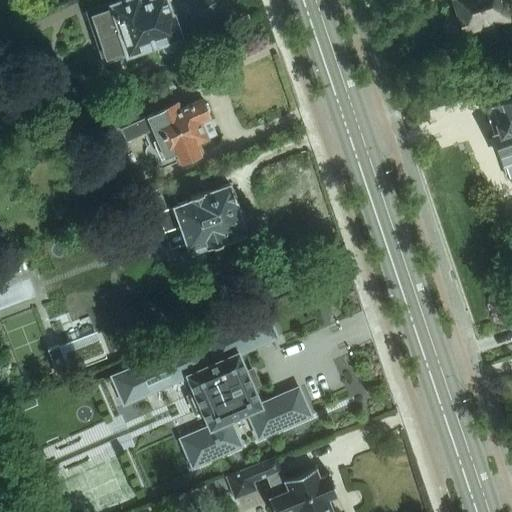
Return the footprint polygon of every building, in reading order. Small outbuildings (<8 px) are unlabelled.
[(178,37),(181,36),(173,14),(171,14),(166,0),(143,0),(140,1),(140,0),(121,0),(87,12),(105,63),(132,53),(134,57),(149,51),(148,47),(157,44),(161,57),(163,56),(165,57),(166,58),(168,58),(169,58),(171,58),(173,58),(174,58),(176,57),(177,56),(178,54),(179,53),(179,51),(180,50),(182,49),(178,37)] [(453,0),(464,33),(477,29),(481,44),(500,38),(496,23),(508,19),(501,0),(453,0)] [(130,110),(99,124),(109,148),(126,141),(153,129),(165,156),(174,152),(178,162),(201,152),(197,142),(207,138),(200,122),(209,118),(207,113),(209,109),(207,104),(202,103),(201,99),(172,112),(169,107),(135,121),(130,110)] [(511,103),(493,110),(501,136),(495,138),(510,184),(511,183),(511,103)] [(190,199),(174,205),(167,186),(125,202),(132,223),(157,214),(164,232),(179,226),(190,256),(208,249),(207,247),(225,240),(227,244),(230,245),(244,240),(246,237),(243,228),(244,227),(243,224),(246,223),(247,217),(243,211),(239,213),(229,183),(190,197),(190,199)] [(342,297),(346,317),(361,314),(357,294),(342,297)] [(164,385),(186,376),(194,394),(188,397),(195,413),(201,410),(209,428),(247,412),(258,438),(310,415),(298,387),(260,403),(238,353),(277,337),(264,309),(204,335),(212,354),(205,356),(197,337),(152,357),(111,375),(123,403),(164,385)] [(104,353),(99,338),(65,351),(71,366),(104,353)] [(47,349),(56,371),(67,367),(58,345),(47,349)] [(353,404),(356,416),(394,406),(390,393),(353,404)] [(331,511),(327,498),(337,495),(328,473),(318,477),(314,466),(283,478),(275,456),(224,475),(233,498),(256,489),(253,481),(266,476),(273,494),(267,497),(273,511),(331,511)]
